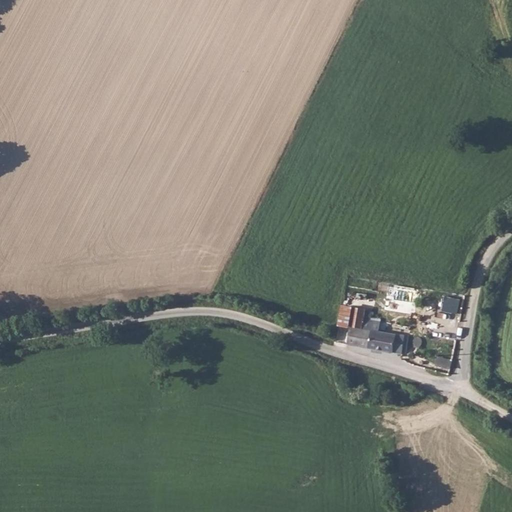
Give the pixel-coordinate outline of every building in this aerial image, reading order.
[(444,296),(441,310),(458,314),(461,299),(444,296)] [(347,327),(345,343),(379,350),(381,336),(375,334),(376,324),(365,322),(360,322),(359,330),(347,327)] [(392,353),(398,353),(400,339),(381,336),(379,350),(392,353)] [(412,352),(421,349),(421,343),(413,341),(412,352)] [(434,371),(447,374),(451,360),(437,357),(434,371)]
